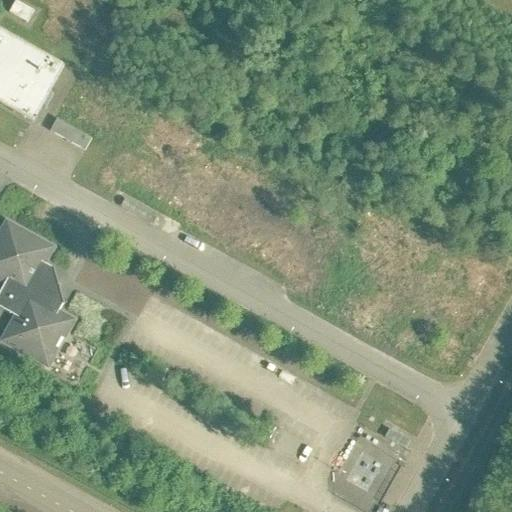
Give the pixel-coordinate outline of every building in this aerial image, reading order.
[(30,12),(12,2),(5,15),(22,25),(30,12)] [(0,105),(32,124),(40,109),(49,93),(64,68),(0,32),(0,105)] [(87,140),(53,120),(46,132),(80,152),(87,140)] [(53,247),(2,220),(0,224),(0,285),(2,287),(0,289),(0,311),(12,317),(0,339),(0,346),(46,370),(72,320),(56,312),(60,305),(50,270),(43,266),(53,247)] [(405,441),(385,430),(380,438),(401,450),(405,441)]
